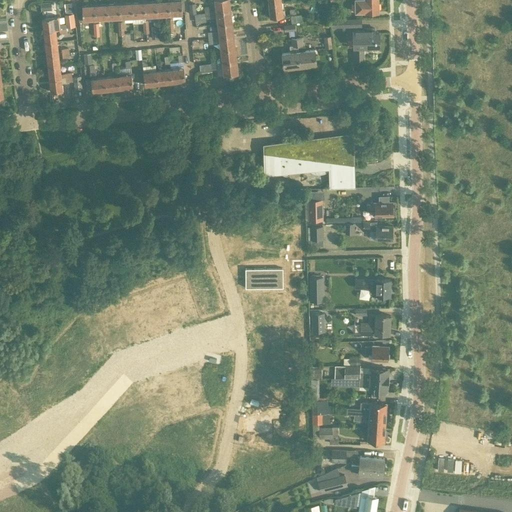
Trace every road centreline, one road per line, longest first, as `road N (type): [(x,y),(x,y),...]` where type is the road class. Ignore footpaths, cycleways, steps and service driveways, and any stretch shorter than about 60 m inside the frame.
road 1 (tertiary): [(396,511),(420,372),(413,80)]
road 2 (residential): [(0,475),(36,454),(130,364),(238,330)]
road 3 (residential): [(29,126),(259,97)]
road 4 (residential): [(184,511),(221,467),(241,374),(238,330)]
road 5 (residential): [(259,97),(413,80)]
road 6 (residential): [(29,126),(16,0)]
